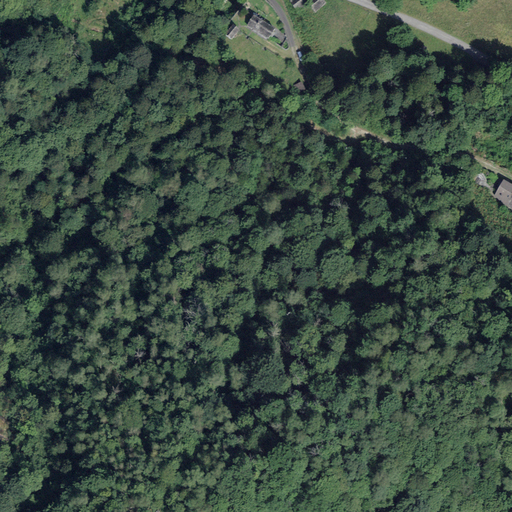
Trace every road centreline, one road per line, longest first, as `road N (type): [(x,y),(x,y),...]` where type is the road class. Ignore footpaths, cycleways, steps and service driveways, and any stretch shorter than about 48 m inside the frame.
road 1 (track): [(297,49),(326,109),(362,133),(470,157),(511,179)]
road 2 (track): [(185,60),(335,143),(362,133)]
road 3 (residential): [(511,70),(359,0)]
